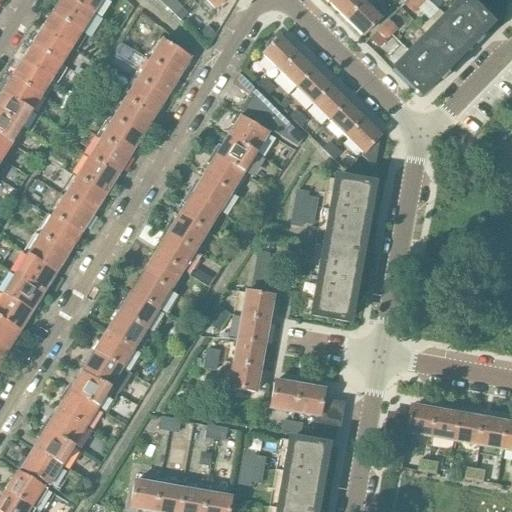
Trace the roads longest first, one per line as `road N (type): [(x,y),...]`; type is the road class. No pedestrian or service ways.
road 1 (residential): [(262,0),(0,421)]
road 2 (residential): [(378,360),(419,133)]
road 3 (residential): [(419,133),(283,0)]
road 4 (residential): [(352,511),(378,360)]
road 5 (residential): [(511,383),(378,360)]
road 6 (residential): [(419,133),(511,44)]
